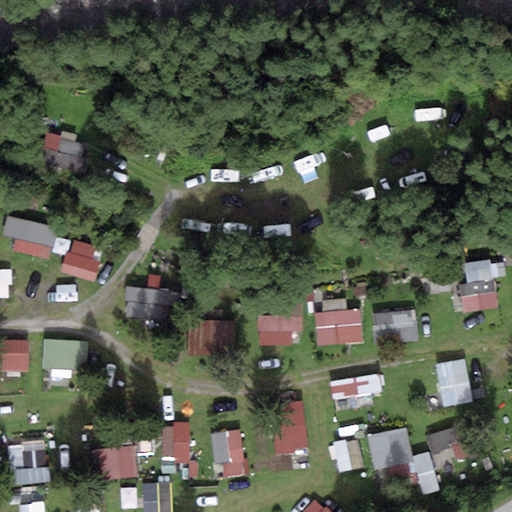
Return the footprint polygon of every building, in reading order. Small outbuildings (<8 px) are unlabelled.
[(45,174),(83,177),(85,146),(47,144),(45,174)] [(24,261),(51,264),(55,231),(5,225),(3,242),(26,245),(24,261)] [(71,249),(70,266),(93,268),(95,251),(71,249)] [(0,304),(4,306),(10,279),(0,276),(0,304)] [(125,297),(126,329),(171,327),(170,296),(125,297)] [(370,341),(414,342),(415,316),(370,315),(370,341)] [(43,348),(43,377),(87,376),(87,347),(43,348)] [(442,412),(472,408),(465,365),(436,369),(442,412)] [(378,379),(330,389),(335,411),(383,402),(378,379)] [(240,436),(213,438),(216,485),(243,484),(240,436)] [(369,439),(372,471),(410,469),(408,436),(369,439)] [(198,467),(199,487),(214,486),(211,445),(199,446),(200,467),(198,467)] [(359,447),(335,449),(337,476),(361,474),(359,447)] [(429,458),(411,462),(421,500),(439,495),(429,458)] [(140,511),(172,511),(172,489),(141,489),(140,511)]
